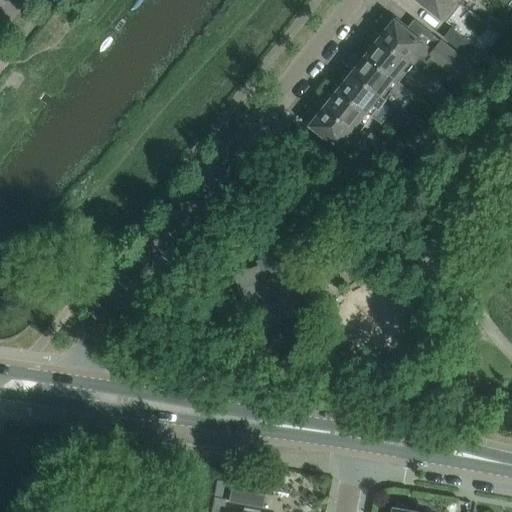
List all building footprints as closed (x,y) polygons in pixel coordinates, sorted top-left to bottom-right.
[(456,0),(414,0),(422,6),(424,4),(446,22),(454,12),(449,8),(456,0)] [(490,16),(474,3),(469,10),(484,22),(490,16)] [(380,34),(380,37),(409,59),(416,51),(427,59),(430,56),(428,54),(431,50),(405,29),(407,26),(396,18),(387,28),(384,28),(380,34)] [(452,26),(444,35),(478,63),(485,53),(452,26)] [(370,46),(365,53),(399,80),(413,63),(409,59),(380,37),(374,45),(370,46)] [(476,65),(442,38),(441,39),(431,50),(428,54),(430,56),(463,82),(476,65)] [(358,65),(352,72),(393,105),(407,87),(399,80),(365,53),(358,62),(358,65)] [(433,78),(422,69),(417,76),(427,85),(433,78)] [(393,105),(352,72),(346,79),(343,80),(337,87),(367,111),(377,119),(383,112),(386,115),(389,111),(393,105)] [(367,111),(337,87),(330,96),(330,99),(324,106),(353,129),(358,132),(365,123),(360,120),(367,111)] [(404,114),(393,105),(389,111),(399,120),(404,114)] [(316,116),(308,127),(319,135),(321,133),(329,139),(326,143),(346,160),(364,138),(358,132),(353,129),(324,106),(323,108),(320,108),(316,114),(316,116)] [(383,141),(371,131),(366,139),(378,148),(383,141)] [(382,182),(396,164),(386,156),(372,174),(382,182)] [(256,260),(257,261),(259,266),(241,272),(240,273),(261,327),(279,320),(280,321),(301,313),(278,252),(256,260)] [(224,511),(227,498),(215,496),(211,511),(224,511)]
